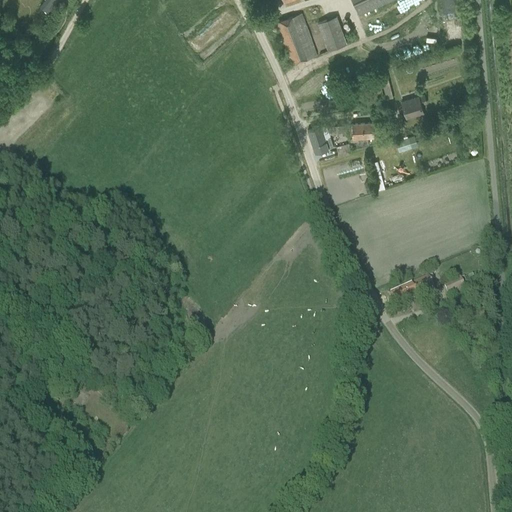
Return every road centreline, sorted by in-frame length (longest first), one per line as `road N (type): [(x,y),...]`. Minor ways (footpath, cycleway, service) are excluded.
road 1 (unclassified): [(494,511),(486,435),(409,352),(354,269),(241,0)]
road 2 (track): [(0,109),(50,57),(84,0)]
